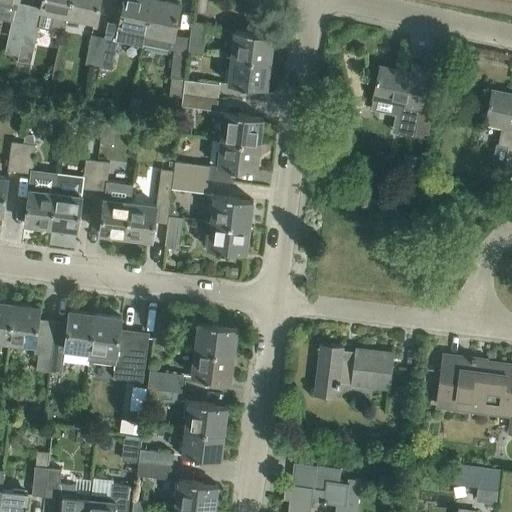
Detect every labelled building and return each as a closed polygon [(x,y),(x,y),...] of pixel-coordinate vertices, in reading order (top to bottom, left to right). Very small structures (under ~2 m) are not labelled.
[(19,43),(27,10),(16,7),(17,0),(0,0),(0,17),(10,19),(3,52),(17,54),(19,43)] [(66,14),(69,0),(41,0),(40,7),(28,5),(27,10),(19,43),(32,45),(37,25),(63,30),(65,21),(66,14)] [(94,21),(98,0),(69,0),(66,14),(65,21),(76,24),(78,17),(94,21)] [(142,41),(150,0),(123,0),(118,23),(108,20),(104,36),(98,66),(111,70),(118,41),(143,48),(144,42),(142,41)] [(180,2),(170,0),(150,0),(142,41),(144,42),(173,48),(170,76),(183,78),(183,77),(184,77),(187,51),(189,36),(173,34),(180,2)] [(202,53),(206,23),(191,22),(189,36),(187,51),(202,53)] [(247,30),(234,29),(231,55),(270,60),(273,33),(252,31),(252,29),(247,29),(247,30)] [(98,66),(104,36),(91,33),(84,63),(98,66)] [(267,87),(270,60),(231,55),(228,82),(241,83),(241,85),(245,85),(245,84),(267,87)] [(377,80),(373,96),(404,102),(398,131),(427,137),(433,106),(421,103),(429,66),(412,63),(411,72),(380,65),(378,77),(376,76),(376,80),(377,80)] [(219,81),(184,77),(183,77),(183,78),(182,91),(217,94),(219,81)] [(511,93),(493,89),(490,101),(489,100),(488,103),(489,103),(486,120),(502,124),(498,143),(508,145),(504,163),(511,164),(511,93)] [(216,107),(217,94),(182,91),(180,104),(216,107)] [(237,111),(237,113),(223,111),(220,137),(260,142),(263,116),(241,113),(242,112),(237,111)] [(24,133),(23,141),(19,169),(30,171),(32,171),(32,168),(35,143),(34,143),(33,134),(24,133)] [(256,169),(260,142),(220,137),(217,164),(230,166),(230,167),(235,168),(235,166),(256,169)] [(19,169),(23,141),(11,140),(7,168),(19,169)] [(83,174),(57,171),(51,226),(77,229),(82,184),(93,186),(97,159),(85,157),(83,174)] [(109,160),(97,159),(93,186),(105,187),(109,160)] [(173,160),(173,167),(172,173),(207,178),(209,164),(173,160)] [(167,221),(168,214),(169,203),(171,186),(170,186),(172,173),(173,167),(160,166),(155,202),(130,199),(126,235),(152,239),(154,220),(167,221)] [(51,226),(57,171),(32,168),(32,171),(30,171),(28,187),(24,222),(51,226)] [(206,190),(207,178),(172,173),(170,186),(171,186),(206,190)] [(227,194),(227,195),(213,192),(210,220),(249,225),(253,198),(231,196),(231,194),(227,194)] [(126,235),(130,199),(103,196),(99,232),(126,235)] [(183,215),(168,214),(167,221),(164,243),(179,245),(183,215)] [(246,252),(249,225),(210,220),(207,247),(220,248),(220,250),(224,250),(224,249),(246,252)] [(0,338),(11,339),(16,302),(0,300),(0,338)] [(52,354),(56,323),(38,321),(40,305),(16,302),(11,339),(36,343),(35,351),(52,354)] [(91,350),(96,313),(69,309),(67,325),(56,323),(52,354),(50,370),(62,372),(66,347),(91,350)] [(144,367),(148,335),(119,332),(121,316),(96,313),(91,350),(117,354),(116,363),(144,367)] [(169,346),(173,318),(156,316),(152,344),(169,346)] [(211,323),(198,321),(194,349),(233,354),(237,326),(215,323),(215,322),(211,321),(211,323)] [(389,389),(394,351),(355,346),(354,352),(342,350),(343,344),(320,342),(314,393),(334,396),(336,382),(348,383),(348,384),(389,389)] [(230,379),(233,354),(194,349),(190,374),(204,376),(204,377),(208,378),(208,376),(230,379)] [(511,431),(511,363),(507,363),(506,368),(475,364),(476,357),(444,353),(437,404),(468,409),(469,397),(483,399),(482,404),(511,408),(511,409),(509,431),(511,431)] [(150,371),(148,384),(181,388),(182,375),(150,371)] [(181,388),(148,384),(147,397),(179,401),(181,388)] [(201,400),(201,401),(187,399),(183,428),(224,432),(227,405),(205,402),(205,400),(201,400)] [(133,410),(121,418),(128,429),(140,422),(133,410)] [(221,458),(224,432),(183,428),(180,453),(194,454),(194,456),(198,456),(199,455),(221,458)] [(140,450),(139,463),(171,467),(173,453),(140,450)] [(339,466),(294,461),(291,483),(285,482),(285,484),(287,484),(285,496),(283,495),(283,497),(289,498),(287,511),(304,511),(305,504),(310,505),(311,498),(321,499),(321,501),(326,502),(326,500),(337,501),(335,511),(356,511),(360,479),(347,477),(346,481),(337,480),(339,466)] [(171,467),(139,463),(137,476),(170,480),(171,467)] [(499,469),(459,464),(457,481),(479,484),(477,499),(495,501),(499,469)] [(44,492),(47,467),(33,466),(30,491),(44,492)] [(75,484),(59,483),(60,468),(47,467),(44,492),(56,493),(56,496),(62,496),(88,499),(88,493),(74,491),(75,484)] [(191,479),(191,480),(178,478),(175,506),(214,511),(217,483),(196,480),(196,479),(191,479)] [(126,511),(130,484),(112,482),(110,495),(88,493),(88,499),(86,511),(126,511)] [(28,503),(26,503),(27,493),(2,490),(0,490),(0,491),(0,511),(23,511),(24,507),(27,507),(28,503)] [(86,511),(88,499),(62,496),(61,506),(59,506),(59,511),(62,511),(61,511),(86,511)] [(145,511),(147,500),(134,499),(132,511),(145,511)]
